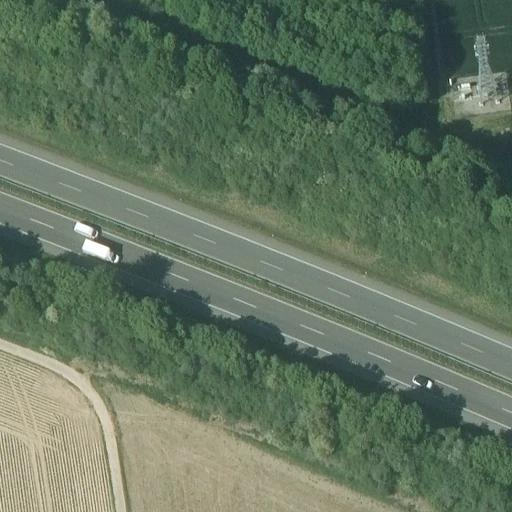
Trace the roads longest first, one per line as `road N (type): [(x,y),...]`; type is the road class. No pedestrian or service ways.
road 1 (motorway): [(511,370),(0,154)]
road 2 (motorway): [(0,205),(511,419)]
road 3 (track): [(118,511),(106,425),(67,372),(0,346)]
